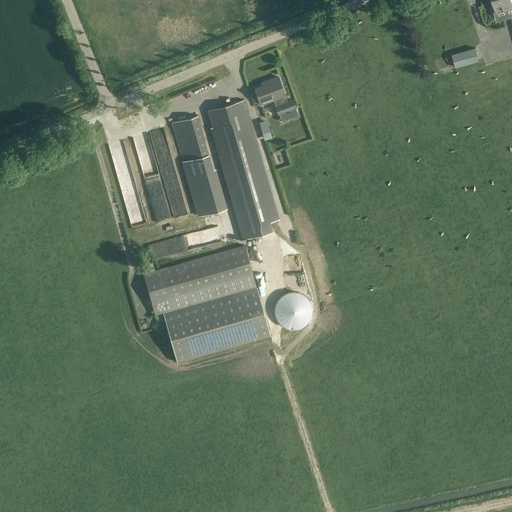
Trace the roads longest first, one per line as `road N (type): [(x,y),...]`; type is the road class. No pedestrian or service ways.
road 1 (unclassified): [(110,106),(362,0)]
road 2 (unclassified): [(0,154),(110,106)]
